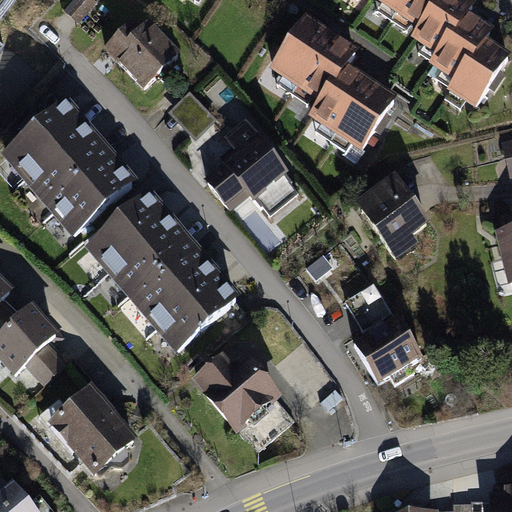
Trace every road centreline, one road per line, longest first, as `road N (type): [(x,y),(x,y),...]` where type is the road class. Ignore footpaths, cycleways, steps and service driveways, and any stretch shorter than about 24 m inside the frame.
road 1 (residential): [(396,462),(315,333),(42,27)]
road 2 (residential): [(240,511),(116,352),(0,249)]
road 3 (tertiary): [(396,462),(255,511)]
road 4 (residential): [(95,511),(32,443),(0,429)]
